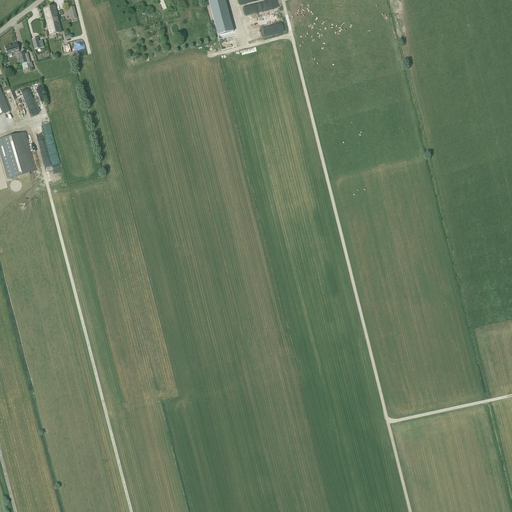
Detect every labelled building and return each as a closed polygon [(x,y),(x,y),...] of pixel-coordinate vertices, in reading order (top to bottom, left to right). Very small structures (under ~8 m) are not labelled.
[(48,13),(50,12),(51,16),(52,16),(53,19),(52,19),(56,34),(62,33),(58,18),(61,17),(61,14),(57,15),(55,6),(46,9),(48,13)] [(71,20),(77,18),(74,7),(68,8),(71,20)] [(48,13),(46,9),(44,9),(45,16),(48,27),(50,36),(56,34),(52,19),(53,19),(52,16),(51,16),(50,12),(48,13)] [(38,39),(32,40),(34,50),(40,48),(38,42),(38,39)] [(8,55),(19,52),(17,43),(5,47),(8,55)] [(62,46),(64,55),(71,53),(69,45),(62,46)] [(27,63),(24,52),(18,54),(21,65),(27,63)] [(0,115),(9,112),(0,88),(0,115)] [(10,89),(4,92),(6,98),(13,95),(10,89)] [(20,90),(15,91),(17,102),(23,100),(20,90)] [(51,165),(59,164),(50,125),(42,127),(51,165)] [(24,133),(0,140),(0,152),(8,179),(35,172),(24,133)]
